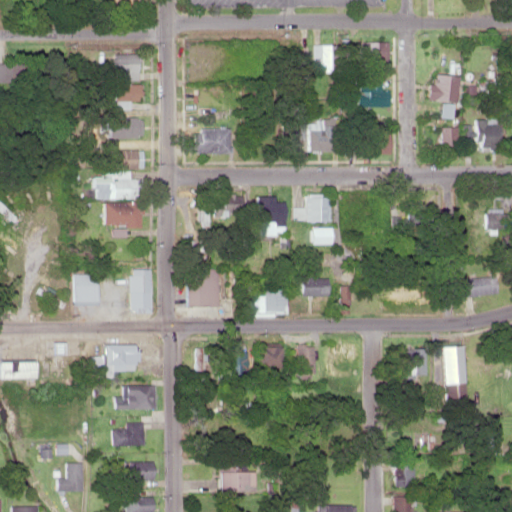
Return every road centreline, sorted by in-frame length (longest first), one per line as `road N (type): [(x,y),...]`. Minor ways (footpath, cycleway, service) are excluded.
road 1 (residential): [(511,20),(0,29)]
road 2 (residential): [(511,173),(166,175)]
road 3 (tertiary): [(511,309),(449,322),(169,324)]
road 4 (residential): [(169,324),(163,0)]
road 5 (residential): [(372,511),(372,322)]
road 6 (tertiary): [(173,511),(169,324)]
road 7 (residential): [(95,326),(86,508)]
road 8 (residential): [(408,173),(406,0)]
road 9 (tertiary): [(169,324),(0,326)]
road 10 (residential): [(449,322),(448,173)]
